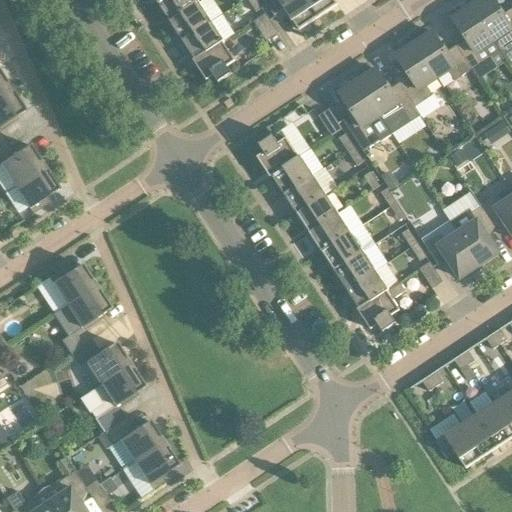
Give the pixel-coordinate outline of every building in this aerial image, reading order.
[(170,23),(199,4),(196,0),(164,0),(158,5),(170,23)] [(256,0),(247,0),(256,13),(262,9),(256,0)] [(299,32),(319,19),(305,0),(263,0),(275,18),(286,11),(299,32)] [(333,0),(305,0),(319,19),(338,6),(333,0)] [(511,10),(503,16),(492,0),(485,0),(472,9),(500,52),(501,51),(503,55),(511,48),(511,10)] [(182,43),(212,23),(199,4),(170,23),(182,43)] [(471,70),(500,52),(472,9),(453,22),(466,41),(456,47),(471,70)] [(267,42),(268,41),(279,34),(265,15),(253,23),(267,42)] [(193,62),(223,43),(224,42),(212,23),(182,43),(193,60),(193,62)] [(471,70),(456,47),(447,53),(434,34),(415,47),(439,82),(450,74),(455,81),(471,70)] [(223,43),(193,62),(206,82),(214,77),(219,84),(232,75),(227,68),(235,63),(223,43)] [(428,89),(439,82),(415,47),(396,59),(409,78),(400,84),(415,108),(416,108),(433,97),(428,89)] [(415,108),(400,84),(390,91),(377,71),(359,84),(392,134),(420,116),(416,108),(415,108)] [(0,97),(10,91),(0,76),(0,97)] [(381,141),(392,134),(359,84),(340,96),(351,113),(342,119),(364,152),(381,141)] [(0,97),(0,129),(24,113),(10,91),(0,97)] [(329,111),(319,117),(331,137),(342,130),(329,111)] [(497,127),(504,137),(510,133),(503,123),(497,127)] [(348,153),(354,149),(345,136),(339,140),(348,153)] [(299,160),(298,159),(286,140),(278,145),(273,138),(259,147),(264,154),(257,159),(270,179),(272,178),(299,160)] [(15,188),(43,169),(29,147),(15,157),(6,144),(0,147),(0,165),(0,166),(15,188)] [(354,149),(348,153),(357,167),(363,163),(354,149)] [(461,151),(450,158),(457,168),(468,161),(461,151)] [(284,197),(314,178),(300,157),(298,159),(299,160),(272,178),(284,197)] [(43,169),(15,188),(33,216),(45,208),(41,202),(58,191),(43,169)] [(391,172),(382,178),(391,192),(400,186),(391,172)] [(380,187),(371,174),(364,178),(373,192),(380,187)] [(297,216),(326,197),(314,178),(284,197),(297,216)] [(390,208),(397,204),(388,190),(382,194),(390,208)] [(511,235),(511,195),(503,201),(499,199),(494,198),(480,207),(495,229),(504,223),(511,235)] [(309,235),(338,216),(326,197),(297,216),(309,235)] [(397,204),(390,208),(399,222),(406,217),(397,204)] [(495,229),(480,207),(475,211),(452,226),(456,233),(479,267),(499,255),(485,235),(495,229)] [(321,254),(351,235),(338,216),(309,235),(321,254)] [(411,248),(417,244),(408,230),(402,234),(411,248)] [(460,280),(479,267),(456,233),(446,240),(442,236),(439,235),(424,245),(438,265),(447,259),(460,280)] [(334,273),(363,254),(351,235),(321,254),(334,273)] [(417,244),(411,248),(420,262),(426,258),(417,244)] [(346,292),(376,273),(363,254),(334,273),(346,292)] [(443,284),(432,267),(431,264),(420,271),(433,291),(443,284)] [(66,307),(95,288),(81,266),(64,277),(60,272),(48,280),(66,307)] [(388,292),(376,273),(346,292),(357,309),(357,311),(358,312),(388,292)] [(388,292),(358,312),(371,331),(378,326),(383,334),(396,325),(392,317),(400,312),(392,301),(405,292),(400,284),(388,292)] [(70,355),(91,341),(83,329),(110,311),(95,288),(66,307),(53,316),(68,338),(62,342),(70,355)] [(494,336),(500,346),(507,341),(500,332),(494,336)] [(493,350),(500,346),(494,336),(487,340),(493,350)] [(0,358),(10,352),(0,337),(0,358)] [(99,387),(129,367),(115,345),(100,354),(91,341),(70,355),(79,368),(85,365),(99,387)] [(461,357),(468,367),(475,362),(469,353),(461,357)] [(461,372),(468,367),(461,357),(454,362),(461,372)] [(0,380),(9,375),(0,360),(0,380)] [(104,434),(125,420),(117,407),(144,389),(129,367),(99,387),(100,388),(79,401),(89,415),(96,410),(100,418),(96,421),(104,433),(104,434)] [(430,378),(436,388),(443,383),(436,374),(430,378)] [(429,393),(436,388),(430,378),(423,383),(429,393)] [(511,433),(511,399),(510,396),(494,406),(511,433)] [(499,449),(511,439),(511,433),(494,406),(478,417),(499,449)] [(483,459),(499,449),(478,417),(462,428),(483,459)] [(134,464),(163,445),(148,423),(134,433),(125,420),(104,434),(104,433),(96,438),(105,450),(108,448),(123,471),(134,464)] [(0,427),(0,451),(11,444),(0,427)] [(466,470),(483,459),(462,428),(438,443),(447,458),(455,453),(466,470)] [(163,445),(134,464),(152,492),(164,484),(161,478),(178,467),(163,445)] [(88,494),(85,490),(74,473),(65,480),(60,483),(55,485),(60,493),(48,501),(55,511),(83,511),(77,502),(88,494)] [(99,486),(106,497),(117,490),(109,479),(99,486)] [(85,490),(88,494),(99,511),(110,504),(106,497),(99,486),(96,482),(85,490)] [(55,511),(48,501),(36,508),(31,501),(24,505),(16,492),(5,500),(12,511),(55,511)]
